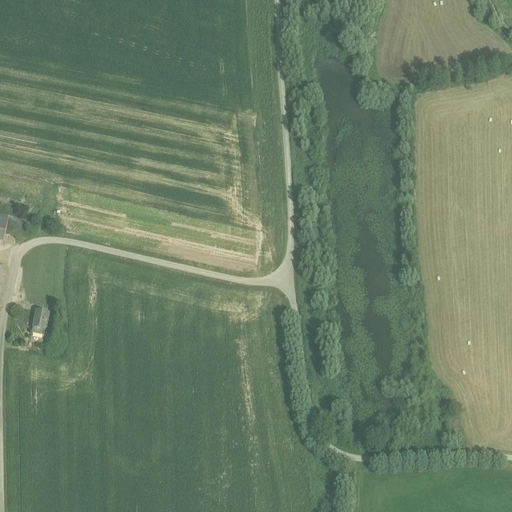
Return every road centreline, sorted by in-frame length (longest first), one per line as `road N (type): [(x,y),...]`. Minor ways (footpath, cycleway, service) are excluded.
road 1 (unclassified): [(0,345),(18,256),(28,245),(64,242),(231,279),(269,282),(289,272),(278,0)]
road 2 (unclassified): [(2,511),(0,367)]
